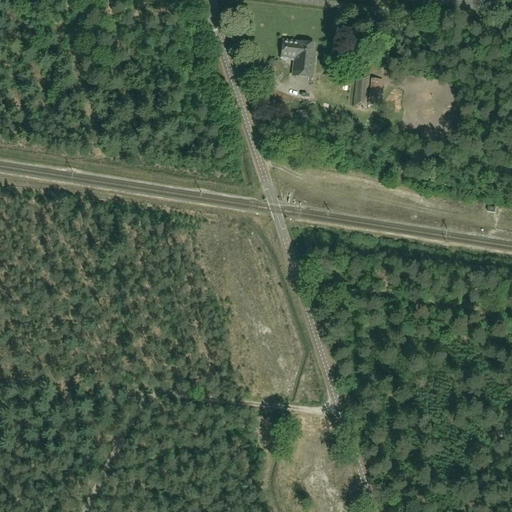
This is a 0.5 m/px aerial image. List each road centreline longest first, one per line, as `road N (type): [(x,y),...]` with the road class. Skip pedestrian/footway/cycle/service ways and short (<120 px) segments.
road 1 (tertiary): [(374,511),(210,0)]
road 2 (track): [(0,378),(341,414)]
road 3 (track): [(511,315),(298,283)]
road 4 (track): [(145,393),(80,511)]
